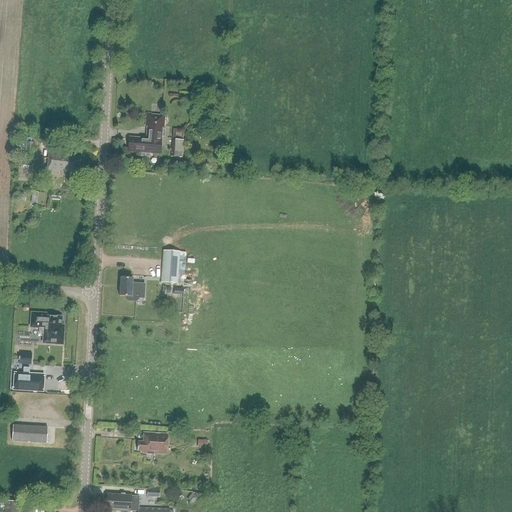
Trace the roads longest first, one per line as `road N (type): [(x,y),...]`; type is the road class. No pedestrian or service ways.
road 1 (tertiary): [(94,292),(111,0)]
road 2 (tertiary): [(81,511),(94,292)]
